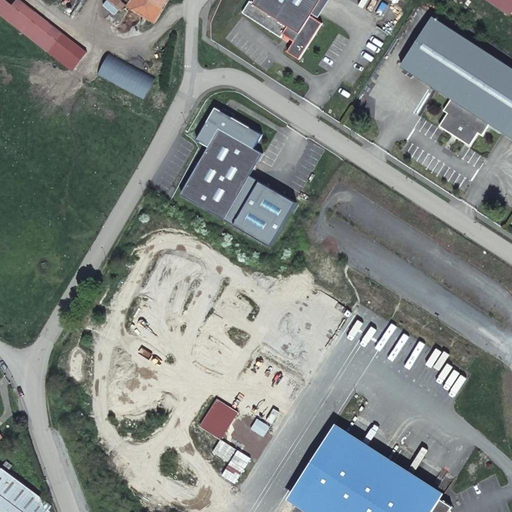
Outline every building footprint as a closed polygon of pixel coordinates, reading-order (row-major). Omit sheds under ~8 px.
[(15,0),(11,6),(3,0),(0,0),(0,14),(50,52),(61,34),(16,0),(15,0)] [(130,6),(156,21),(168,0),(133,0),(131,4),(130,6)] [(250,3),(243,14),(282,39),(284,36),(295,43),(288,53),(300,61),(323,25),(312,17),(322,0),(256,0),(254,5),(250,3)] [(511,66),(431,17),(400,68),(452,100),(444,112),(448,115),(441,128),(471,146),(479,133),(483,136),(490,124),(511,137),(511,66)] [(222,112),(217,109),(198,141),(210,147),(182,195),(273,247),(298,204),(251,177),(264,155),(255,149),(263,136),(234,118),(233,118),(230,119),(224,116),(223,112),(222,112)] [(224,109),(222,112),(223,112),(224,116),(230,119),(233,118),(234,118),(235,116),(224,109)] [(305,500),(345,437),(334,430),(293,493),(305,500)] [(345,437),(305,500),(323,511),(449,511),(453,506),(345,437)] [(0,511),(47,511),(52,505),(39,494),(0,466),(0,511)]
